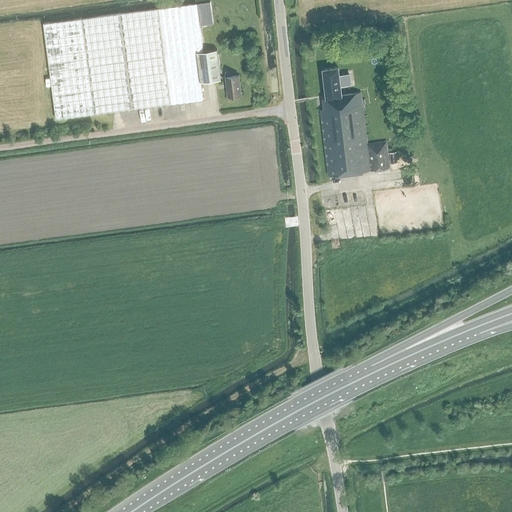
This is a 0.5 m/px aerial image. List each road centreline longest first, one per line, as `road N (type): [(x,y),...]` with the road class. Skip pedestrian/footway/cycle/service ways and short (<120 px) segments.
road 1 (tertiary): [(325,417),(309,330),(290,109)]
road 2 (unclassified): [(0,148),(290,109)]
road 3 (trunk): [(132,511),(372,372)]
road 4 (trunk): [(511,290),(372,372)]
